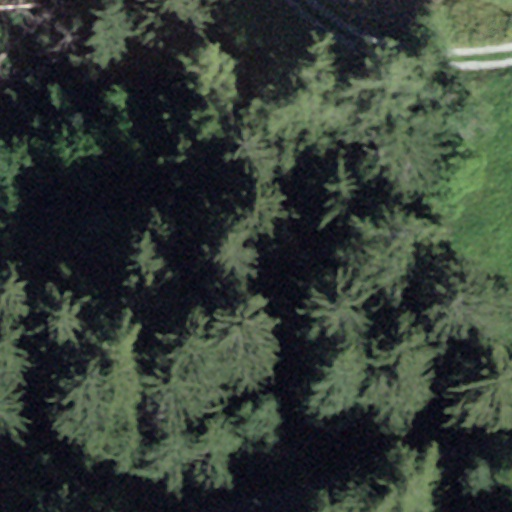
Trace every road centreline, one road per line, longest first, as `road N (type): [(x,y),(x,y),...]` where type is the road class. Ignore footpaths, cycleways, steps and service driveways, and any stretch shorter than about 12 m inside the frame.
road 1 (track): [(511,444),(477,460),(163,511)]
road 2 (track): [(307,0),(375,41),(417,53),(511,48)]
